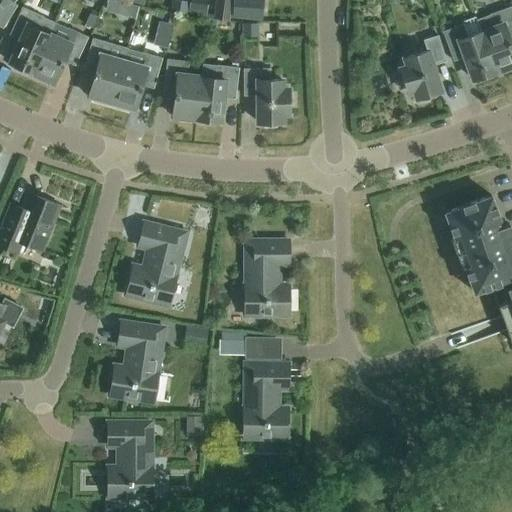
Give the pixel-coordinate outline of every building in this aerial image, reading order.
[(17,5),(9,0),(1,0),(0,2),(0,26),(3,28),(17,5)] [(190,1),(184,0),(171,0),(170,11),(188,14),(190,1)] [(231,0),(215,0),(213,17),(229,19),(231,0)] [(233,0),(232,17),(262,20),(263,0),(233,0)] [(481,31),(496,71),(501,69),(502,73),(511,69),(511,45),(510,40),(511,38),(511,9),(511,6),(477,18),(481,31)] [(27,70),(32,72),(55,22),(22,7),(9,35),(20,40),(10,62),(15,65),(13,69),(25,74),(27,70)] [(90,12),(85,24),(93,27),(98,16),(90,12)] [(88,37),(55,22),(32,72),(36,75),(35,79),(47,84),(48,80),(54,82),(64,60),(75,65),(88,37)] [(242,23),(242,36),(259,36),(259,23),(242,23)] [(496,71),(481,31),(468,36),(463,23),(443,30),(453,60),(465,56),(473,79),(479,77),(480,81),(492,76),(491,72),(496,71)] [(427,51),(405,57),(407,66),(401,68),(408,91),(414,89),(417,98),(422,96),(424,100),(436,96),(435,92),(440,90),(433,65),(446,61),(438,35),(423,39),(427,51)] [(112,102),(123,62),(110,58),(113,45),(92,39),(83,69),(95,72),(89,96),(94,97),(93,101),(106,105),(107,101),(112,102)] [(127,48),(123,62),(112,102),(117,104),(115,108),(128,111),(129,107),(135,109),(141,85),(153,89),(162,58),(127,48)] [(191,118),(196,118),(201,77),(187,75),(189,61),(167,59),(163,90),(175,92),(173,116),(178,116),(178,121),(191,122),(191,118)] [(201,77),(196,118),(202,119),(201,123),(214,125),(215,121),(220,121),(223,97),(235,99),(239,67),(203,63),(201,77)] [(270,68),(244,68),(244,95),(258,95),(258,122),(264,122),(264,126),(277,126),(277,122),(283,122),(283,113),(289,113),(289,88),(282,88),(282,79),(270,80),(270,68)] [(23,241),(42,249),(60,205),(29,193),(23,208),(10,203),(0,228),(0,245),(18,252),(23,241)] [(511,285),(493,292),(501,315),(511,344),(511,251),(508,242),(511,240),(511,231),(509,223),(503,225),(491,194),(445,211),(454,236),(451,237),(462,268),(465,267),(474,291),(511,277),(511,285)] [(145,222),(141,241),(150,243),(143,268),(134,266),(127,293),(168,304),(186,232),(145,222)] [(288,259),(288,239),(246,239),(246,313),(288,313),(288,285),(279,285),(279,259),(288,259)] [(164,327),(123,321),(121,332),(130,334),(125,368),(116,366),(111,394),(153,400),(164,327)] [(208,328),(186,325),(184,343),(206,346),(208,328)] [(227,339),(226,356),(247,356),(248,339),(227,339)] [(287,382),(287,363),(246,362),(245,436),(287,437),(287,408),(278,408),(278,382),(287,382)] [(186,416),(186,435),(203,434),(203,416),(186,416)] [(151,421),(109,421),(109,433),(119,433),(119,467),(109,467),(109,495),(151,495),(151,421)]
